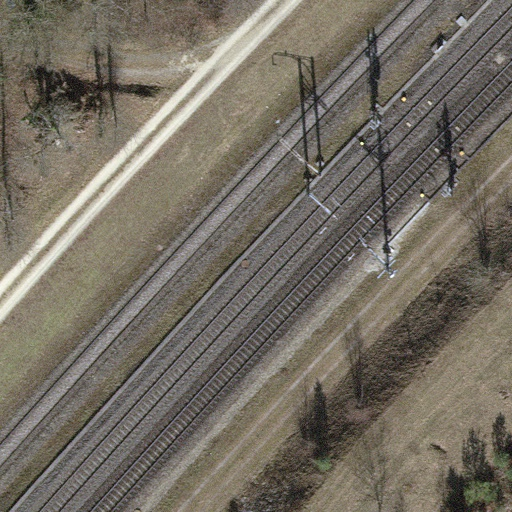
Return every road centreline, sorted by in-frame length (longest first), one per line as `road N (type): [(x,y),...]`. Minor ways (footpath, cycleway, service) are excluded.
road 1 (track): [(511,185),(194,511)]
road 2 (track): [(0,310),(290,0)]
road 3 (track): [(0,31),(144,67),(241,50)]
